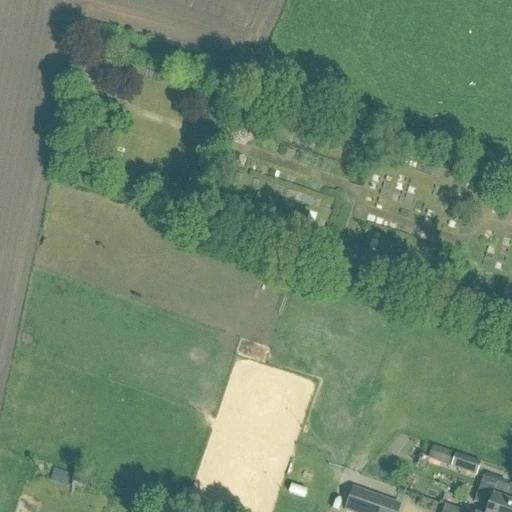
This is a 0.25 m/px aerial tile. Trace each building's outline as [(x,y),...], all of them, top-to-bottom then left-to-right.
[(308,212),(314,191),(242,168),(235,189),(308,212)] [(475,479),(480,466),(432,448),(427,461),(475,479)] [(487,511),(511,511),(511,505),(502,502),(507,488),(482,479),(473,504),(488,509),(487,511)] [(281,511),(288,483),(278,481),(270,511),(281,511)] [(398,511),(400,508),(352,491),(344,511),(398,511)] [(148,511),(152,511),(155,505),(140,500),(137,508),(148,511)]
